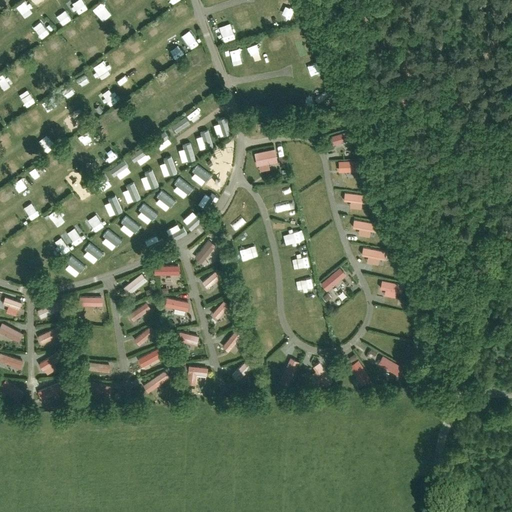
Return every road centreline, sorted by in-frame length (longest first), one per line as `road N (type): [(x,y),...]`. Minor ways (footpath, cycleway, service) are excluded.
road 1 (track): [(463,404),(406,186),(327,0)]
road 2 (track): [(511,3),(465,95),(408,101),(396,111)]
road 3 (unclassified): [(511,393),(480,395),(457,409),(443,432),(429,511)]
road 4 (track): [(511,232),(459,375)]
